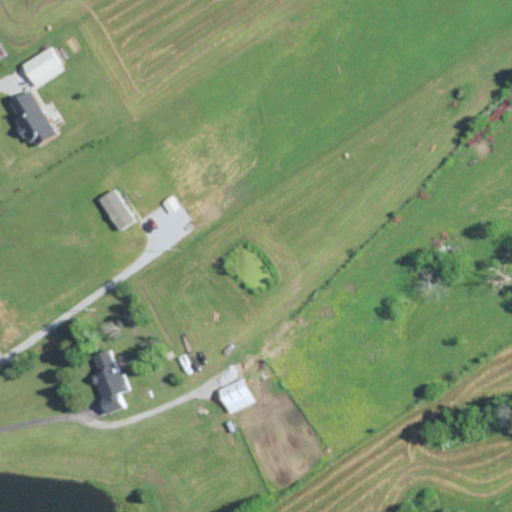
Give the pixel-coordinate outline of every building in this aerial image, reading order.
[(23,62),(34,86),(64,73),(53,49),(23,62)] [(58,134),(33,89),(10,102),(20,119),(17,121),(33,148),(58,134)] [(511,108),(511,93),(500,106),(508,113),(511,108)] [(134,221),(114,189),(98,199),(118,231),(134,221)] [(93,356),(101,377),(95,379),(108,414),(124,407),(119,394),(131,389),(124,373),(120,374),(111,350),(93,356)] [(218,391),(229,414),(255,403),(244,379),(218,391)]
